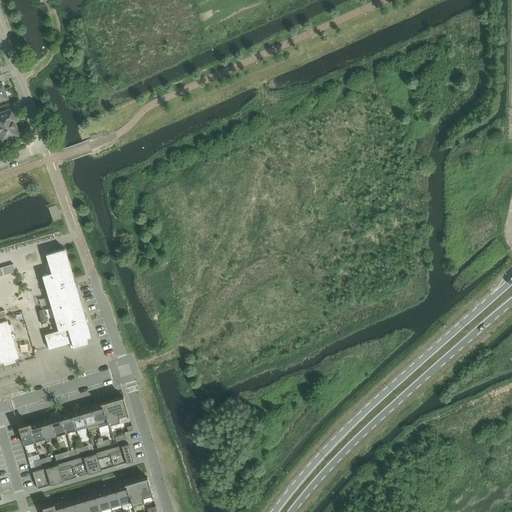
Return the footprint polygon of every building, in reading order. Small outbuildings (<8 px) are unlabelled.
[(12,109),(0,113),(0,135),(2,141),(19,135),(13,119),(16,118),(12,109)] [(46,254),(52,272),(42,275),(59,330),(45,334),(49,349),(70,342),(71,347),(88,342),(87,338),(91,336),(65,248),(46,254)] [(14,264),(0,267),(0,276),(16,271),(14,264)] [(0,363),(19,358),(8,320),(0,322),(0,363)] [(105,402),(103,403),(109,424),(130,418),(124,397),(105,402)] [(109,424),(103,403),(92,406),(97,423),(107,420),(108,424),(109,424)] [(99,428),(97,423),(92,406),(82,409),(87,426),(88,431),(99,428)] [(77,429),(87,426),(82,409),(71,412),(77,429)] [(66,432),(77,429),(71,412),(61,415),(66,432)] [(66,432),(61,415),(51,418),(56,435),(66,432)] [(40,421),(45,438),(56,435),(51,418),(40,421)] [(45,438),(40,421),(30,424),(35,441),(45,438)] [(19,427),(24,444),(35,441),(30,424),(19,427)] [(115,437),(117,442),(127,439),(125,434),(115,437)] [(114,466),(133,460),(128,443),(109,449),(114,466)] [(95,472),(114,466),(109,449),(90,454),(95,472)] [(76,477),(95,472),(90,454),(71,460),(76,477)] [(57,483),(76,477),(71,460),(52,466),(57,483)] [(52,466),(33,471),(38,488),(57,483),(52,466)] [(129,482),(135,504),(144,501),(154,498),(148,477),(138,480),(129,483),(129,482)] [(129,482),(118,486),(123,503),(131,500),(132,504),(135,504),(129,482)] [(118,486),(107,489),(112,506),(123,503),(118,486)] [(107,489),(97,492),(102,509),(112,506),(107,489)] [(97,492),(86,495),(90,511),(91,511),(102,509),(97,492)] [(90,511),(86,495),(75,498),(79,511),(90,511)] [(79,511),(75,498),(64,501),(67,511),(79,511)] [(67,511),(64,501),(54,505),(55,511),(67,511)]
